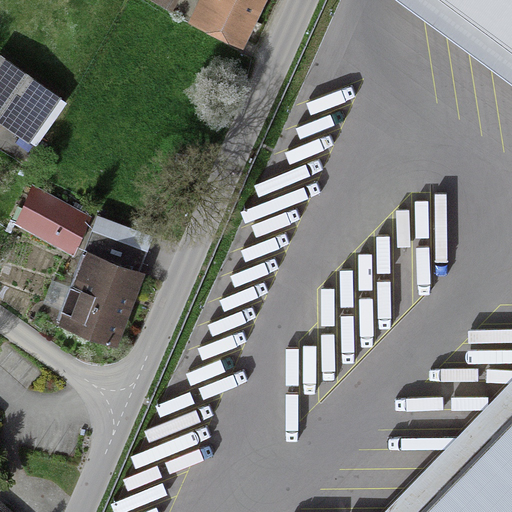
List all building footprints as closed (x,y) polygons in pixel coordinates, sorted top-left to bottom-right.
[(238,37),(256,0),(204,0),(203,3),(209,6),(202,20),(238,37)] [(511,0),(424,0),(426,9),(445,6),(448,25),(468,22),(471,41),(490,38),(493,57),(511,54),(511,0)] [(0,117),(22,133),(51,92),(2,57),(0,59),(0,117)] [(88,218),(32,187),(14,219),(70,250),(88,218)] [(277,224),(233,240),(240,259),(284,244),(277,224)] [(139,272),(83,252),(57,319),(113,340),(139,272)] [(511,511),(511,420),(422,511),(511,511)] [(125,480),(203,462),(198,442),(121,461),(125,480)] [(154,511),(171,505),(164,489),(107,511),(154,511)]
